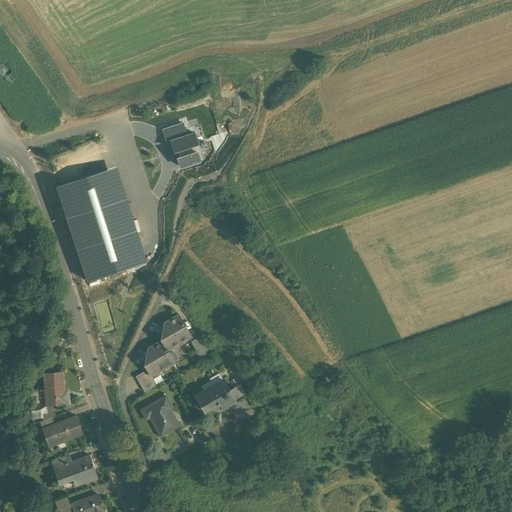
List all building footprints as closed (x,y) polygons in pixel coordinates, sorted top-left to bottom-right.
[(192,131),(189,121),(184,123),(186,132),(192,131)] [(187,135),(183,123),(161,131),(166,145),(172,143),(171,140),(187,135)] [(181,169),(204,162),(194,132),(187,135),(171,140),(172,143),(181,169)] [(120,168),(60,187),(88,283),(148,262),(120,168)] [(179,315),(163,324),(167,329),(165,336),(161,339),(162,341),(167,350),(168,350),(191,337),(179,315)] [(202,335),(192,341),(202,359),(215,352),(202,335)] [(162,341),(146,350),(150,355),(148,362),(144,365),(147,371),(150,377),(151,376),(175,363),(168,350),(167,350),(162,341)] [(147,371),(135,377),(144,392),(156,385),(151,376),(150,377),(147,371)] [(62,372),(44,373),(47,405),(65,403),(63,387),(62,372)] [(222,379),(197,393),(206,410),(217,404),(220,410),(235,402),(229,391),(222,379)] [(239,384),(229,391),(235,402),(247,394),(239,384)] [(71,386),(63,387),(65,403),(72,403),(71,386)] [(166,396),(141,409),(147,419),(150,417),(161,436),(178,425),(169,409),(172,407),(166,396)] [(53,408),(41,412),(43,418),(51,416),(55,414),(53,408)] [(62,423),(58,424),(58,423),(54,423),(42,428),(49,446),(48,444),(63,439),(63,441),(83,434),(76,415),(64,420),(61,422),(62,423)] [(54,423),(51,416),(43,418),(39,420),(42,428),(54,423)] [(56,459),(59,467),(74,462),(71,453),(56,459)] [(74,462),(59,467),(65,486),(75,482),(77,485),(99,477),(91,456),(74,462)] [(61,507),(70,504),(77,502),(74,494),(58,499),(61,507)] [(99,494),(89,498),(88,495),(83,497),(84,499),(77,502),(70,504),(72,509),(74,509),(75,511),(78,510),(78,511),(102,511),(104,511),(99,494)]
